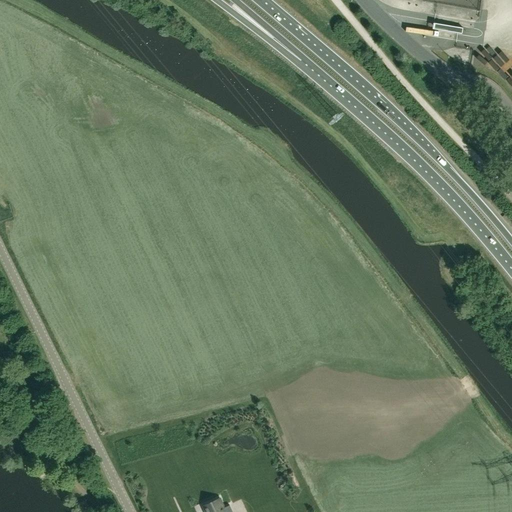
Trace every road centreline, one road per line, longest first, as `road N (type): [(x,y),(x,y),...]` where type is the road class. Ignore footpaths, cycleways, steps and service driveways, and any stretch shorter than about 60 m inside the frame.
road 1 (trunk): [(511,242),(441,161),(256,0)]
road 2 (trunk): [(296,51),(405,147),(511,263)]
road 3 (unclassified): [(129,511),(0,248)]
road 4 (unclassified): [(511,113),(485,86),(435,65),(364,0)]
